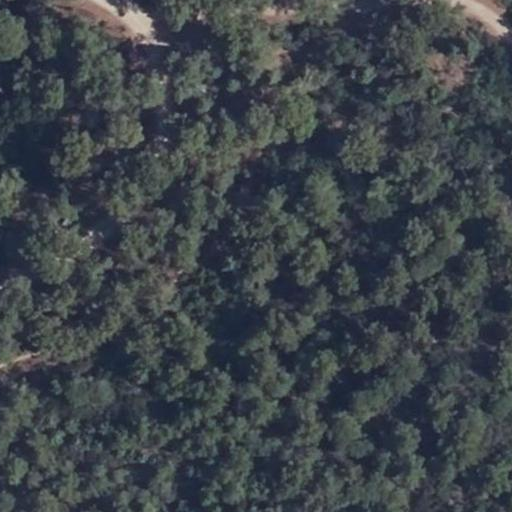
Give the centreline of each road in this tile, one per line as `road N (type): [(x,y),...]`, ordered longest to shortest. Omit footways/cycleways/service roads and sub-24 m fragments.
road 1 (track): [(88,0),(134,38),(167,90),(152,170),(0,276)]
road 2 (track): [(134,38),(187,15),(445,0)]
